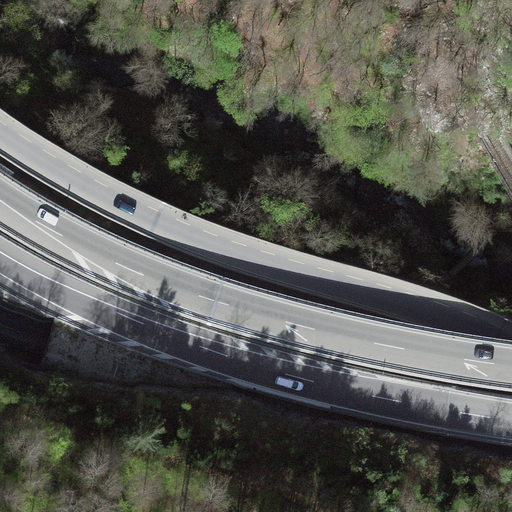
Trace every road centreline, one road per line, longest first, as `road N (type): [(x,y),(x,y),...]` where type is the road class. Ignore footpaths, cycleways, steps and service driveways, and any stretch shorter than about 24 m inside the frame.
road 1 (primary): [(511,355),(406,310),(192,242),(116,208),(0,137)]
road 2 (motorway): [(511,366),(310,328),(177,288),(71,239),(0,194)]
road 3 (motorway): [(0,262),(108,316),(222,356),(383,398),(511,420)]
road 4 (primary): [(0,316),(155,367),(363,375),(511,410)]
